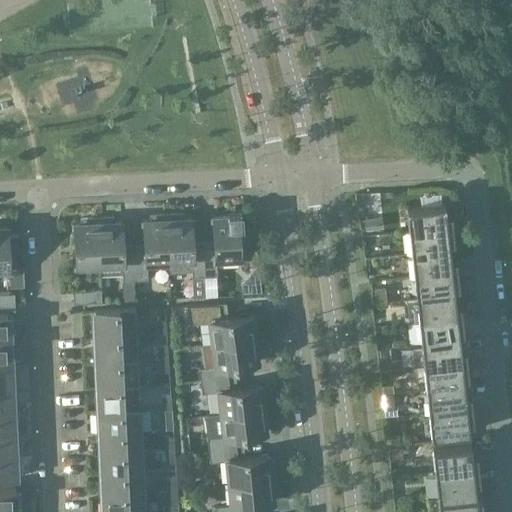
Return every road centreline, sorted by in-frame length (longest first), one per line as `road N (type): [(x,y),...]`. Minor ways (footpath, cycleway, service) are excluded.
road 1 (residential): [(509,511),(473,185),(444,172),(312,181)]
road 2 (unclassified): [(349,511),(312,181)]
road 3 (unclassified): [(280,181),(315,511)]
road 4 (residential): [(51,511),(42,195)]
road 5 (residential): [(280,181),(42,195)]
road 6 (unclassified): [(236,0),(280,181)]
road 7 (unclassified): [(312,181),(274,0)]
